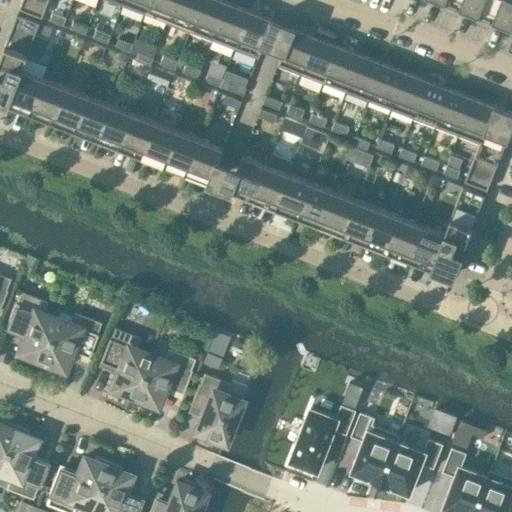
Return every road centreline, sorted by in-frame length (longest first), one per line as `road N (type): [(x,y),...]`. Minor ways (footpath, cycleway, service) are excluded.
road 1 (residential): [(0,135),(480,319)]
road 2 (residential): [(0,380),(268,486)]
road 3 (residential): [(511,70),(317,0)]
